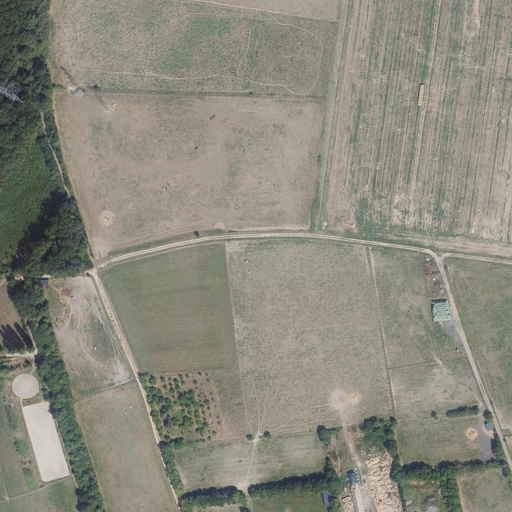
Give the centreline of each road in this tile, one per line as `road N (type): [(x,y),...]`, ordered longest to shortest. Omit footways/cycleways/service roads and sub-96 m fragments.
road 1 (track): [(34,0),(34,85),(182,511)]
road 2 (track): [(91,263),(158,243),(257,233),(511,262)]
road 3 (track): [(511,465),(436,250)]
